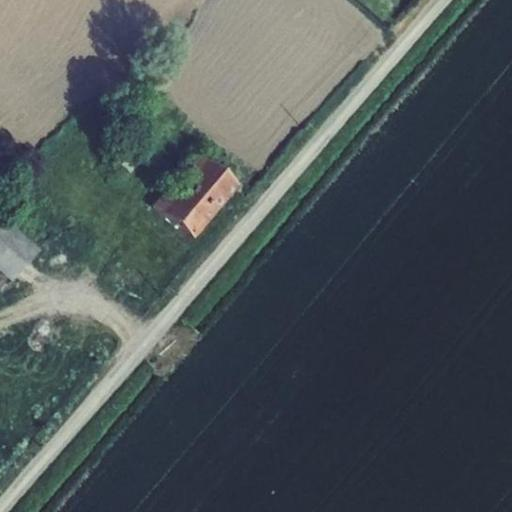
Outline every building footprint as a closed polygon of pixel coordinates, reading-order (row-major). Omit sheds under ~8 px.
[(126,142),(144,156),(159,137),(143,122),(126,142)] [(144,156),(126,142),(110,161),(127,175),(144,156)] [(182,188),(214,215),(237,188),(197,154),(179,176),(186,183),(182,188)] [(151,209),(191,242),(214,215),(182,188),(177,193),(170,187),(151,209)] [(0,221),(0,278),(9,287),(38,255),(0,221)]
